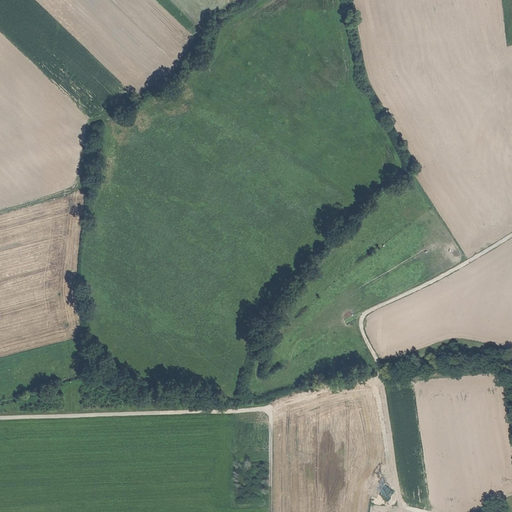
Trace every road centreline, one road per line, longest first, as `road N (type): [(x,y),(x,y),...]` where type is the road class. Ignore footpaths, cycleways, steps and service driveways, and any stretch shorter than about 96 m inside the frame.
road 1 (track): [(0,417),(269,409),(271,459)]
road 2 (track): [(511,231),(364,313),(362,332),(380,381)]
road 3 (track): [(380,381),(398,505),(422,511)]
